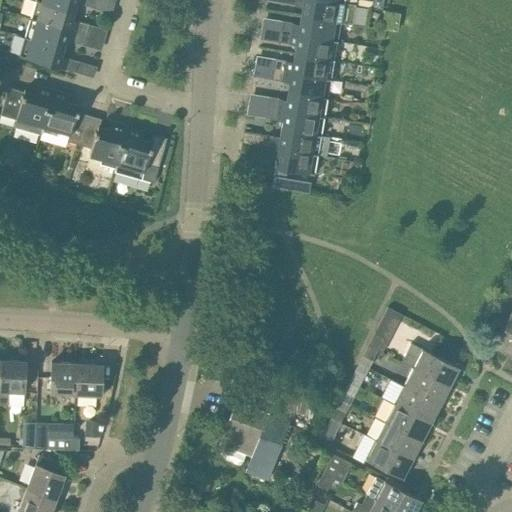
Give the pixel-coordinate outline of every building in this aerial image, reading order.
[(74,11),(37,0),(35,0),(30,18),(85,34),(88,24),(71,19),(74,11)] [(37,0),(74,11),(76,2),(93,7),(95,0),(37,0)] [(344,3),(327,0),(265,0),(266,0),(302,7),(301,15),(340,22),(344,3)] [(280,31),(337,41),(340,22),(301,15),(299,23),(282,20),(280,31)] [(85,34),(30,18),(25,36),(63,48),(66,39),(83,44),(85,34)] [(334,60),(337,41),(280,31),(278,41),(296,44),(294,53),(334,60)] [(61,56),(63,48),(25,36),(19,56),(75,71),(78,61),(61,56)] [(331,78),(334,60),(294,53),(293,61),(275,58),(274,69),(331,78)] [(327,97),(331,78),(274,69),(272,79),(289,82),(288,90),(327,97)] [(40,134),(43,126),(53,89),(37,84),(35,92),(25,89),(24,89),(23,91),(8,87),(0,114),(16,119),(14,126),(40,134)] [(79,144),(88,115),(78,112),(78,110),(77,110),(78,105),(68,101),(70,94),(53,89),(43,126),(69,134),(66,141),(79,144)] [(267,107),(324,116),(327,97),(288,90),(286,99),(269,96),(267,107)] [(321,135),(324,116),(267,107),(265,117),(283,120),(281,128),(321,135)] [(114,170),(127,126),(111,121),(109,129),(99,126),(101,118),(88,115),(79,144),(91,148),(89,155),(100,158),(99,163),(115,168),(114,170)] [(143,130),(127,126),(114,170),(154,182),(167,137),(153,133),(151,141),(141,138),(143,130)] [(242,141),(318,154),(321,135),(281,128),(280,137),(243,131),(242,141)] [(318,154),(242,141),(240,152),(276,158),(275,167),(314,174),(318,154)] [(511,307),(493,345),(511,354),(511,307)] [(374,333),(368,344),(378,349),(383,338),(374,333)] [(401,361),(412,366),(450,386),(460,367),(411,342),(401,361)] [(372,360),(378,349),(368,344),(362,355),(372,360)] [(0,359),(0,403),(8,404),(8,390),(24,391),(25,360),(0,359)] [(50,392),(75,394),(77,363),(51,361),(50,392)] [(102,364),(77,363),(75,394),(101,395),(102,364)] [(402,385),(440,404),(450,386),(412,366),(402,385)] [(355,369),(349,380),(359,385),(365,374),(355,369)] [(353,397),(359,385),(349,380),(343,391),(353,397)] [(293,385),(286,410),(309,417),(317,392),(293,385)] [(431,422),(440,404),(402,385),(393,403),(431,422)] [(287,420),(255,408),(236,401),(220,444),(253,456),(248,469),(266,476),(287,420)] [(393,403),(384,421),(422,440),(431,422),(393,403)] [(340,421),(346,410),(336,405),(331,416),(340,421)] [(334,433),(340,421),(331,416),(324,428),(334,433)] [(85,436),(98,436),(98,420),(86,419),(85,436)] [(422,440),(384,421),(374,439),(412,459),(422,440)] [(23,447),(35,448),(36,423),(24,423),(23,447)] [(47,424),(36,423),(35,448),(78,450),(79,438),(47,436),(47,424)] [(0,437),(0,446),(10,446),(10,437),(0,437)] [(403,478),(412,459),(374,439),(365,458),(403,478)] [(333,453),(329,461),(338,466),(347,471),(351,463),(333,453)] [(26,487),(55,498),(64,474),(60,473),(64,464),(43,456),(40,465),(35,464),(26,487)] [(329,461),(323,473),(332,478),(338,466),(329,461)] [(332,478),(323,473),(317,484),(327,489),(332,478)] [(366,495),(399,511),(415,511),(422,499),(375,476),(366,495)] [(18,511),(50,511),(55,498),(26,487),(17,511),(18,511)] [(354,511),(399,511),(366,495),(361,504),(356,502),(352,510),(354,511)] [(309,511),(311,511),(341,511),(325,504),(315,500),(309,511)]
